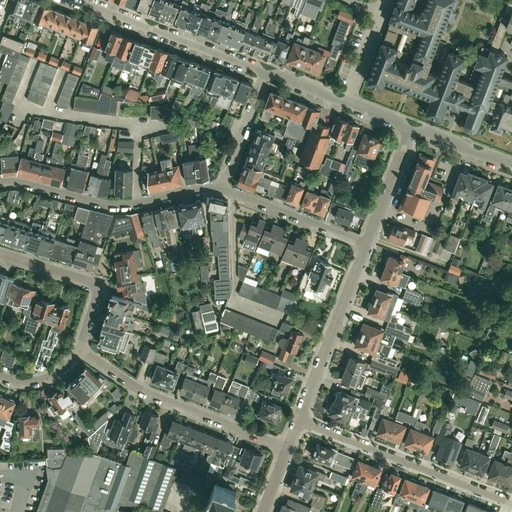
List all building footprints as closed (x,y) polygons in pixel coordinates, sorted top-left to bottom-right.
[(19,20),(21,16),(26,0),(14,0),(10,12),(8,16),(14,18),(16,19),(13,27),(16,28),(19,20)] [(32,22),(33,19),(39,2),(32,0),(26,0),(21,16),(19,20),(25,22),(31,24),(32,22)] [(139,0),(137,8),(148,12),(152,0),(139,0)] [(152,0),(148,12),(160,17),(166,0),(152,0)] [(166,0),(160,17),(164,18),(165,18),(172,21),(179,3),(179,0),(166,0)] [(185,26),(192,8),(194,4),(187,2),(188,0),(187,0),(186,0),(181,0),(181,4),(174,22),(185,26)] [(319,9),(321,0),(306,0),(304,8),(317,13),(319,9)] [(435,75),(426,72),(428,68),(431,60),(430,60),(453,0),(427,0),(425,8),(424,10),(422,9),(421,11),(420,15),(416,13),(411,11),(412,8),(414,4),(415,0),(398,0),(396,5),(395,5),(390,20),(391,21),(383,43),(382,43),(372,68),(367,82),(382,88),(382,87),(385,80),(404,88),(406,88),(412,91),(431,98),(426,113),(425,113),(440,119),(446,104),(458,109),(460,106),(470,110),(466,120),(461,118),(458,125),(467,129),(472,131),(481,134),(483,127),(479,125),(480,122),(483,114),(493,118),(490,126),(511,134),(511,81),(502,77),(500,77),(507,56),(496,52),(498,48),(506,26),(511,10),(511,0),(509,0),(505,13),(503,12),(502,13),(501,17),(500,19),(502,20),(495,39),(492,47),(490,50),(482,47),(470,79),(475,81),(473,86),(468,84),(464,82),(456,79),(464,58),(462,57),(452,53),(449,52),(441,73),(439,77),(435,75)] [(227,11),(227,12),(224,20),(216,38),(227,42),(236,21),(230,18),(231,13),(230,13),(234,2),(231,1),(227,11)] [(33,19),(32,22),(36,23),(35,25),(43,28),(44,26),(48,28),(47,30),(55,33),(56,31),(60,33),(59,35),(67,38),(68,36),(72,37),(71,40),(90,47),(92,42),(99,26),(97,25),(97,24),(94,23),(93,24),(87,21),(86,21),(85,20),(82,19),(74,16),(73,15),(71,14),(70,15),(62,12),(62,11),(59,9),(58,10),(52,8),(52,7),(50,7),(50,6),(47,5),(46,5),(39,2),(33,19)] [(185,26),(196,30),(203,12),(206,4),(202,2),(200,6),(194,4),(192,8),(185,26)] [(206,4),(203,12),(196,30),(199,32),(206,34),(215,11),(209,9),(210,5),(206,4)] [(216,38),(224,20),(227,12),(227,11),(217,8),(215,11),(206,34),(216,38)] [(247,25),(249,19),(251,13),(249,12),(244,24),(236,21),(227,42),(228,43),(227,45),(233,47),(234,45),(235,45),(239,46),(247,25)] [(349,23),(349,24),(352,25),(354,19),(340,15),(338,19),(340,20),(349,23)] [(246,49),(249,50),(256,33),(257,33),(262,18),(257,16),(253,25),(255,26),(255,28),(247,25),(239,46),(239,47),(246,49)] [(256,53),(260,54),(267,37),(272,23),(274,20),(270,18),(265,30),(267,31),(266,34),(262,33),(261,36),(256,34),(257,33),(256,33),(249,50),(249,51),(256,53)] [(340,47),(349,24),(349,23),(340,20),(331,44),(340,47)] [(270,59),(278,39),(278,38),(273,36),(274,33),(273,33),(276,24),(272,23),(267,37),(260,54),(264,56),(270,59)] [(115,55),(116,52),(123,35),(112,31),(104,51),(115,55)] [(24,42),(27,34),(21,32),(18,40),(24,42)] [(278,39),(270,59),(278,62),(279,59),(283,60),(289,43),(293,34),(288,32),(285,41),(278,39)] [(0,49),(1,50),(0,53),(0,78),(8,82),(10,79),(12,73),(14,68),(16,63),(18,57),(20,52),(24,42),(18,40),(4,34),(0,44),(0,49)] [(134,39),(123,35),(116,52),(115,55),(113,61),(111,66),(114,67),(116,62),(117,63),(120,58),(126,60),(128,57),(134,39)] [(294,63),(300,65),(308,45),(310,38),(305,36),(304,40),(298,37),(296,43),(294,43),(287,60),(289,61),(289,62),(292,64),(294,63)] [(134,39),(128,57),(126,60),(133,63),(127,78),(131,79),(145,43),(141,42),(140,42),(140,41),(136,39),(135,40),(134,39)] [(141,67),(148,69),(149,65),(156,48),(155,48),(155,47),(151,45),(151,46),(150,46),(150,45),(145,43),(131,79),(132,79),(138,63),(142,64),(141,67)] [(312,46),(308,45),(300,65),(311,69),(312,71),(315,72),(317,71),(318,72),(321,63),(326,65),(330,56),(329,56),(330,52),(318,47),(317,51),(311,49),(312,46)] [(32,56),(35,49),(28,46),(25,53),(32,56)] [(101,49),(93,46),(89,58),(97,61),(101,49)] [(157,48),(156,48),(149,65),(148,69),(148,70),(155,73),(153,78),(157,80),(168,52),(157,48)] [(44,60),(47,54),(46,54),(39,51),(37,58),(44,60)] [(171,78),(170,79),(179,56),(168,52),(157,80),(161,81),(163,75),(171,78)] [(56,65),(58,58),(51,56),(49,62),(56,65)] [(179,56),(170,79),(169,84),(173,85),(175,81),(182,83),(183,78),(190,60),(179,56)] [(18,57),(16,63),(26,67),(28,61),(18,57)] [(194,83),(201,64),(190,60),(183,78),(182,83),(180,86),(185,88),(186,84),(192,86),(193,83),(194,83)] [(68,69),(70,63),(63,61),(61,67),(68,69)] [(24,72),(26,67),(16,63),(14,68),(24,72)] [(55,73),(57,68),(47,64),(45,69),(55,73)] [(193,83),(192,86),(197,87),(195,92),(199,93),(203,86),(210,68),(201,64),(194,83),(193,83)] [(79,74),(82,68),(75,65),(72,71),(79,74)] [(14,68),(12,73),(22,77),(24,72),(14,68)] [(214,107),(215,107),(227,74),(222,72),(223,71),(216,68),(216,70),(215,70),(206,93),(215,96),(215,98),(213,99),(211,103),(215,105),(214,107)] [(45,69),(43,75),(53,79),(55,73),(45,69)] [(20,83),(22,77),(12,73),(10,79),(20,83)] [(69,73),(67,78),(77,82),(79,77),(69,73)] [(239,79),(227,74),(215,107),(219,108),(221,102),(221,100),(221,96),(231,100),(232,97),(239,79)] [(43,75),(41,80),(51,84),(53,79),(43,75)] [(75,87),(77,82),(67,78),(65,83),(75,87)] [(10,79),(8,82),(8,84),(18,88),(20,83),(10,79)] [(49,89),(51,84),(41,80),(39,85),(49,89)] [(234,97),(227,113),(235,117),(237,118),(240,111),(235,109),(239,99),(245,102),(252,84),(245,82),(241,80),(234,97)] [(65,83),(62,89),(73,93),(75,87),(65,83)] [(16,93),(18,88),(8,84),(6,89),(16,93)] [(37,91),(47,95),(49,89),(39,85),(37,91)] [(91,86),(87,95),(97,97),(100,89),(91,86)] [(103,88),(100,95),(111,99),(113,92),(103,88)] [(140,92),(128,88),(124,101),(137,102),(140,92)] [(6,89),(3,95),(14,99),(16,93),(6,89)] [(31,89),(27,99),(32,101),(36,91),(31,89)] [(71,98),(73,93),(62,89),(60,94),(71,98)] [(117,91),(114,90),(111,99),(116,99),(117,98),(123,100),(125,96),(116,93),(117,91)] [(32,101),(37,103),(41,93),(36,91),(32,101)] [(275,111),(278,112),(284,97),(271,92),(263,112),(261,118),(268,121),(271,115),(273,116),(275,111)] [(47,95),(41,93),(37,103),(43,106),(47,95)] [(60,94),(58,99),(68,103),(71,98),(60,94)] [(12,104),(14,99),(3,95),(1,100),(12,104)] [(278,112),(285,115),(282,123),(286,124),(295,101),(290,99),(290,97),(290,96),(287,95),(285,96),(285,97),(284,97),(278,112)] [(66,109),(68,103),(58,99),(56,105),(66,109)] [(183,102),(175,99),(172,109),(178,111),(183,102)] [(0,108),(0,120),(5,122),(6,123),(14,106),(3,101),(0,108)] [(282,135),(295,140),(308,107),(306,106),(306,105),(305,105),(306,103),(305,102),(302,101),(300,101),(300,103),(295,101),(286,124),(283,131),(282,135)] [(157,105),(156,118),(162,121),(167,108),(162,106),(157,105)] [(305,136),(309,138),(312,129),(313,130),(320,111),(318,110),(319,109),(314,107),(313,109),(308,107),(295,140),(300,142),(301,142),(302,141),(303,141),(305,136)] [(167,108),(162,121),(167,123),(173,110),(167,108)] [(173,110),(167,123),(173,125),(178,125),(177,112),(173,110)] [(235,117),(227,113),(224,119),(233,123),(235,117)] [(336,138),(340,140),(347,122),(341,119),(341,118),(338,117),(337,118),(335,117),(329,133),(337,136),(336,138)] [(224,119),(221,125),(230,128),(233,123),(224,119)] [(349,150),(353,141),(359,126),(353,124),(352,122),(350,121),(348,122),(347,122),(340,140),(342,140),(342,139),(348,142),(345,149),(349,150)] [(6,123),(5,122),(1,130),(12,135),(16,127),(6,123)] [(195,123),(189,124),(191,139),(192,144),(195,144),(196,150),(195,150),(196,159),(195,159),(198,180),(209,177),(206,157),(209,157),(208,151),(201,153),(199,143),(199,138),(197,138),(195,123)] [(315,130),(313,130),(312,129),(309,138),(300,160),(306,162),(306,163),(306,165),(310,166),(312,165),(313,165),(319,167),(330,136),(326,135),(329,127),(318,123),(315,130)] [(218,130),(228,134),(230,128),(221,125),(218,130)] [(255,140),(278,149),(279,145),(272,142),(274,135),(259,129),(258,130),(256,130),(255,134),(256,135),(256,136),(255,140)] [(51,139),(61,142),(63,134),(53,132),(51,139)] [(354,145),(341,178),(350,182),(354,172),(351,171),(355,161),(370,167),(378,148),(381,150),(384,143),(380,142),(381,140),(379,139),(379,137),(375,136),(373,137),(364,134),(359,147),(354,145)] [(223,140),(219,149),(225,151),(228,142),(223,140)] [(278,149),(255,140),(253,145),(252,145),(250,145),(249,149),(250,150),(251,150),(250,151),(266,157),(268,150),(276,153),(278,149)] [(27,176),(38,179),(42,162),(37,161),(40,150),(41,146),(36,144),(35,148),(27,176)] [(195,144),(192,144),(192,147),(189,147),(191,159),(183,160),(186,182),(197,179),(197,180),(198,180),(195,159),(196,159),(195,150),(196,150),(195,144)] [(30,147),(27,158),(22,157),(18,172),(18,174),(27,176),(35,148),(30,147)] [(71,163),(65,186),(74,189),(85,150),(81,149),(77,162),(77,164),(71,163)] [(74,189),(84,191),(90,171),(84,170),(88,156),(84,154),(85,150),(74,189)] [(273,160),(266,157),(250,151),(248,156),(246,156),(245,159),(246,161),(246,162),(261,168),(264,161),(272,164),(273,160)] [(18,159),(18,153),(1,155),(2,174),(15,173),(18,159)] [(40,180),(50,182),(58,154),(53,153),(50,164),(44,163),(40,180)] [(86,192),(96,194),(107,155),(102,153),(96,176),(91,175),(86,192)] [(65,168),(60,167),(63,156),(58,154),(50,182),(60,185),(61,184),(65,168)] [(436,194),(440,196),(444,188),(426,181),(434,159),(432,159),(421,154),(408,187),(407,187),(406,188),(407,189),(399,210),(425,220),(428,213),(423,211),(429,196),(434,198),(436,194)] [(106,197),(110,180),(106,179),(111,160),(106,159),(107,155),(96,194),(106,197)] [(172,185),(182,183),(178,166),(172,167),(170,157),(166,158),(172,185)] [(339,181),(343,171),(329,166),(332,159),(326,157),(324,164),(322,163),(318,173),(339,181)] [(158,170),(162,188),(172,185),(166,158),(161,160),(163,169),(158,170)] [(243,170),(242,173),(270,184),(271,180),(262,177),(264,172),(245,164),(245,165),(244,165),(243,166),(242,168),(243,170)] [(142,184),(144,192),(162,188),(158,170),(158,168),(153,169),(153,171),(148,172),(148,170),(148,166),(142,165),(141,184),(142,184)] [(310,170),(298,165),(296,170),(308,175),(310,170)] [(132,170),(116,169),(115,192),(121,192),(121,195),(130,195),(130,192),(131,192),(132,170)] [(456,183),(451,195),(450,200),(455,202),(459,192),(464,194),(465,193),(469,183),(466,182),(469,173),(463,171),(463,172),(461,172),(457,183),(456,183)] [(254,189),(261,191),(263,186),(269,189),(267,194),(273,196),(276,187),(270,184),(242,173),(240,177),(238,177),(237,180),(238,182),(238,183),(254,189)] [(482,189),(486,179),(469,173),(466,182),(469,183),(465,193),(464,194),(476,198),(476,197),(475,197),(479,187),(482,189)] [(476,197),(476,198),(481,200),(477,210),(482,213),(489,195),(488,195),(492,184),(491,183),(492,181),(486,179),(482,189),(479,187),(475,197),(476,197)] [(299,186),(292,183),(291,188),(290,188),(285,199),(287,200),(288,202),(290,203),(292,202),(297,204),(306,183),(301,181),(299,186)] [(280,197),(284,186),(278,183),(274,195),(280,197)] [(496,207),(502,209),(510,189),(510,188),(509,187),(505,185),(504,186),(499,184),(494,198),(492,197),(486,214),(484,220),(490,222),(492,216),(496,207)] [(290,188),(284,186),(280,197),(285,199),(290,188)] [(313,210),(319,195),(312,192),(313,190),(308,188),(301,206),(307,208),(307,209),(311,211),(312,210),(313,210)] [(319,195),(313,210),(314,211),(315,212),(318,213),(319,212),(325,215),(333,193),(322,188),(320,195),(319,195)] [(510,189),(502,209),(509,212),(507,216),(507,217),(506,221),(511,223),(511,222),(511,188),(511,189),(510,189)] [(6,202),(13,204),(17,191),(15,191),(10,191),(6,202)] [(352,209),(355,203),(338,196),(335,202),(352,209)] [(229,245),(228,213),(225,211),(228,201),(211,197),(208,209),(210,209),(210,212),(211,231),(213,240),(213,255),(218,255),(220,279),(214,279),(215,297),(229,298),(232,291),(231,289),(229,245)] [(195,202),(190,204),(196,229),(198,228),(196,221),(206,219),(202,201),(201,201),(200,200),(195,201),(195,202)] [(64,209),(72,211),(74,205),(66,203),(64,209)] [(178,209),(181,224),(183,235),(196,232),(195,229),(196,229),(190,204),(185,205),(183,203),(178,204),(178,206),(177,206),(178,209)] [(330,208),(336,210),(337,211),(336,213),(334,218),(342,221),(349,224),(354,212),(339,207),(339,205),(332,203),(330,208)] [(3,205),(0,204),(0,238),(1,239),(8,218),(1,216),(3,211),(2,210),(4,207),(3,205)] [(74,219),(85,223),(90,209),(78,206),(74,219)] [(178,225),(181,224),(178,209),(175,210),(174,206),(167,207),(164,208),(174,253),(178,252),(176,243),(173,227),(178,226),(178,225)] [(174,253),(164,208),(161,208),(154,210),(159,229),(161,238),(166,237),(168,245),(168,244),(169,250),(173,250),(174,253)] [(85,223),(82,233),(105,241),(113,215),(102,212),(90,209),(85,223)] [(152,213),(152,210),(141,213),(146,231),(147,231),(149,242),(152,241),(154,247),(160,245),(152,213)] [(144,239),(137,214),(126,215),(115,215),(108,235),(130,229),(133,242),(144,239)] [(8,242),(13,243),(20,222),(8,218),(1,239),(8,241),(8,242)] [(256,245),(265,221),(259,219),(258,223),(252,221),(250,226),(243,224),(238,237),(245,239),(244,241),(256,245)] [(34,250),(37,251),(45,225),(41,223),(41,224),(33,221),(32,225),(25,246),(34,249),(34,250)] [(18,244),(25,246),(32,225),(20,222),(13,243),(18,245),(18,244)] [(258,246),(270,250),(279,226),(273,224),(271,228),(266,226),(258,246)] [(45,225),(37,251),(39,252),(40,251),(49,254),(55,238),(56,233),(46,230),(48,226),(45,225)] [(279,226),(270,250),(281,255),(288,235),(283,232),(284,229),(279,226)] [(406,237),(412,239),(415,232),(402,227),(401,229),(393,226),(390,232),(389,232),(388,235),(389,236),(388,238),(404,244),(406,237)] [(95,269),(105,241),(82,233),(78,246),(73,262),(95,269)] [(422,234),(416,249),(425,252),(431,238),(422,234)] [(208,244),(207,236),(198,238),(199,246),(208,244)] [(73,262),(78,246),(74,244),(75,240),(68,237),(66,242),(61,258),(61,259),(63,261),(65,262),(67,260),(73,262)] [(282,259),(293,263),(302,239),(296,237),(295,241),(289,239),(282,259)] [(66,242),(55,238),(49,254),(50,255),(51,257),(53,258),(56,257),(61,258),(66,242)] [(302,239),(293,263),(305,268),(312,248),(306,246),(308,242),(302,239)] [(440,254),(444,243),(436,240),(432,251),(440,254)] [(117,268),(119,278),(117,279),(118,280),(117,282),(118,285),(119,286),(119,288),(124,287),(125,293),(133,292),(133,294),(140,293),(140,291),(145,290),(144,282),(142,281),(140,282),(139,277),(136,275),(135,266),(140,265),(138,250),(116,253),(117,260),(116,260),(116,261),(114,263),(114,267),(117,268)] [(386,265),(385,267),(401,273),(400,272),(402,267),(403,267),(407,256),(401,254),(399,259),(389,256),(388,259),(387,258),(385,264),(386,265)] [(317,279),(323,281),(321,285),(328,288),(329,283),(330,283),(332,276),(329,275),(328,274),(331,266),(320,262),(319,265),(316,263),(313,269),(312,268),(309,275),(306,283),(314,287),(317,279)] [(239,278),(243,281),(248,268),(239,265),(239,278)] [(461,269),(451,265),(448,272),(459,276),(461,269)] [(208,266),(200,267),(201,280),(209,280),(208,266)] [(389,284),(389,282),(396,285),(397,284),(405,288),(409,276),(401,273),(385,267),(380,280),(389,284)] [(0,302),(5,304),(14,278),(0,273),(0,302)] [(248,283),(243,281),(238,294),(243,296),(248,283)] [(254,286),(248,283),(243,296),(249,299),(254,286)] [(12,287),(9,298),(8,304),(18,307),(19,306),(26,308),(25,312),(29,314),(32,305),(36,295),(32,294),(33,291),(17,285),(16,288),(12,287)] [(260,288),(256,286),(254,286),(249,299),(255,301),(260,288)] [(260,303),(265,290),(260,288),(255,301),(260,303)] [(406,288),(404,293),(418,299),(420,294),(420,293),(406,288)] [(373,299),(372,300),(393,308),(398,295),(389,291),(389,292),(388,291),(387,293),(377,289),(375,294),(373,294),(372,298),(373,299)] [(271,292),(268,291),(265,290),(260,303),(266,305),(271,292)] [(271,307),(276,294),(271,292),(266,305),(271,307)] [(418,305),(420,300),(418,299),(404,293),(402,299),(418,305)] [(276,294),(271,307),(277,309),(282,296),(276,294)] [(111,301),(109,309),(131,316),(134,305),(151,311),(153,306),(142,303),(141,304),(112,295),(110,301),(111,301)] [(282,296),(277,309),(282,311),(288,299),(282,296)] [(39,317),(48,320),(53,304),(53,303),(42,299),(41,302),(38,301),(34,313),(31,312),(25,329),(34,332),(39,317)] [(288,299),(282,311),(288,314),(293,301),(288,299)] [(389,320),(387,325),(408,333),(410,328),(395,322),(397,317),(391,314),(393,308),(372,300),(372,302),(370,302),(369,306),(370,308),(368,312),(378,316),(377,318),(385,321),(386,319),(389,320)] [(216,332),(210,306),(210,303),(200,305),(200,308),(204,326),(205,326),(207,334),(216,332)] [(54,322),(51,330),(57,332),(59,332),(60,332),(61,331),(62,330),(63,326),(66,316),(67,316),(69,311),(68,310),(69,309),(67,308),(68,306),(62,305),(62,306),(60,306),(60,307),(53,304),(48,320),(54,322)] [(204,326),(200,308),(191,311),(195,328),(204,326)] [(129,322),(131,316),(109,309),(106,316),(105,316),(104,321),(132,330),(134,324),(129,322)] [(225,309),(220,322),(225,324),(230,311),(225,309)] [(235,313),(230,311),(225,324),(230,326),(235,313)] [(235,313),(230,326),(235,328),(241,315),(235,313)] [(241,315),(235,328),(241,330),(246,317),(241,315)] [(241,330),(246,332),(251,319),(246,317),(241,330)] [(246,332),(252,334),(257,321),(251,319),(246,332)] [(252,334),(257,336),(262,323),(257,321),(252,334)] [(283,322),(279,330),(284,333),(285,330),(290,332),(292,326),(283,322)] [(131,331),(104,323),(104,324),(103,324),(101,331),(102,331),(101,332),(102,332),(99,343),(103,344),(102,348),(115,352),(116,349),(130,353),(133,344),(128,342),(131,331)] [(257,336),(262,338),(267,325),(262,323),(257,336)] [(378,326),(377,327),(377,328),(364,323),(361,328),(360,329),(359,331),(360,333),(359,334),(383,344),(383,343),(386,335),(382,334),(383,329),(378,326)] [(262,338),(268,340),(273,327),(267,325),(262,338)] [(410,334),(408,333),(387,325),(384,332),(407,341),(410,334)] [(278,329),(273,327),(268,340),(273,342),(278,329)] [(52,349),(57,332),(51,330),(50,329),(47,340),(43,339),(42,345),(36,363),(47,367),(52,349)] [(179,334),(179,332),(171,329),(168,337),(177,340),(179,334)] [(286,361),(287,360),(291,362),(294,352),(296,353),(303,335),(292,330),(288,340),(285,338),(283,338),(280,339),(279,341),(279,343),(280,345),(282,347),(283,347),(279,358),(286,361)] [(392,347),(383,343),(383,344),(359,334),(359,335),(357,336),(356,339),(357,340),(355,345),(368,350),(368,352),(374,354),(372,358),(388,365),(398,369),(399,369),(395,367),(398,361),(388,357),(392,347)] [(155,351),(156,349),(145,345),(140,358),(151,362),(155,351)] [(15,358),(16,354),(3,350),(0,360),(0,362),(12,366),(15,358)] [(155,383),(161,385),(168,367),(163,365),(166,355),(155,351),(151,362),(158,365),(152,380),(156,382),(155,383)] [(273,386),(274,386),(271,392),(279,395),(281,389),(282,390),(281,392),(285,393),(289,384),(292,386),(294,379),(283,375),(285,369),(279,367),(280,367),(272,364),(275,356),(262,351),(259,359),(267,362),(266,366),(278,371),(274,380),(276,380),(273,386)] [(240,368),(250,368),(249,356),(240,356),(240,368)] [(346,368),(360,373),(363,367),(366,368),(368,363),(351,356),(346,368)] [(385,372),(388,365),(372,358),(369,366),(385,372)] [(168,367),(161,385),(168,388),(169,387),(172,388),(178,373),(179,373),(180,372),(181,369),(185,371),(187,365),(183,363),(178,361),(174,370),(168,367)] [(191,395),(192,396),(197,382),(199,377),(192,375),(194,368),(187,365),(185,371),(187,373),(185,377),(180,391),(186,393),(185,394),(190,396),(191,395)] [(92,392),(96,395),(102,389),(99,385),(102,382),(106,378),(100,373),(97,377),(87,366),(83,370),(84,371),(78,377),(92,392)] [(494,379),(497,372),(482,366),(479,373),(494,379)] [(365,376),(360,373),(346,368),(341,380),(361,388),(365,376)] [(475,397),(485,378),(475,373),(465,393),(475,397)] [(211,382),(214,383),(216,376),(209,374),(207,379),(199,377),(197,382),(192,396),(193,396),(193,397),(198,399),(198,398),(204,400),(209,387),(211,382)] [(96,395),(92,392),(78,377),(72,382),(71,382),(67,386),(77,396),(73,400),(74,401),(77,405),(81,401),(82,402),(86,398),(89,402),(96,395)] [(248,387),(240,384),(237,394),(245,397),(240,408),(246,410),(251,398),(255,399),(256,397),(263,399),(259,410),(260,410),(258,417),(266,420),(267,417),(275,420),(276,421),(277,420),(278,420),(279,420),(280,419),(280,418),(280,417),(280,416),(280,415),(280,414),(279,413),(278,413),(280,406),(269,402),(271,396),(248,387)] [(221,407),(222,407),(227,394),(215,389),(210,403),(216,405),(215,406),(220,408),(221,407)] [(383,401),(385,395),(386,395),(372,389),(370,396),(375,398),(383,401)] [(511,391),(506,389),(503,396),(511,399),(511,403),(511,405),(511,391)] [(56,415),(59,413),(63,419),(71,414),(67,408),(68,408),(68,407),(70,406),(75,411),(78,416),(75,417),(80,425),(80,426),(82,430),(84,430),(88,437),(94,431),(80,408),(77,405),(74,401),(73,402),(67,392),(65,393),(63,390),(57,394),(57,392),(55,393),(54,392),(52,392),(51,393),(50,394),(51,396),(49,397),(54,404),(50,406),(56,415)] [(359,398),(354,396),(339,391),(338,392),(337,392),(336,392),(336,393),(335,394),(335,395),(335,396),(336,397),(335,402),(333,401),(333,402),(366,414),(368,409),(361,406),(359,411),(355,410),(359,398)] [(454,391),(451,398),(468,405),(469,404),(478,408),(480,402),(454,391)] [(227,394),(222,407),(223,408),(223,409),(228,411),(228,410),(234,412),(239,398),(227,394)] [(2,415),(9,418),(15,402),(14,402),(13,399),(10,398),(8,399),(3,397),(0,404),(0,419),(0,420),(2,415)] [(373,404),(383,408),(384,405),(385,405),(386,402),(383,401),(375,398),(373,404)] [(366,414),(333,402),(331,408),(330,408),(329,408),(328,409),(327,409),(327,410),(327,411),(328,412),(329,413),(336,416),(336,418),(349,423),(352,417),(357,419),(357,417),(364,419),(366,414)] [(385,405),(384,405),(383,408),(380,416),(383,418),(377,433),(382,435),(383,437),(385,438),(387,437),(388,438),(396,419),(395,419),(389,416),(388,419),(387,418),(389,413),(387,412),(389,407),(385,405)] [(144,441),(148,443),(150,444),(157,425),(155,424),(158,415),(152,412),(151,411),(149,410),(147,411),(145,410),(140,426),(148,429),(144,441)] [(399,410),(395,419),(396,419),(388,438),(389,438),(389,439),(392,440),(394,440),(399,442),(405,426),(402,424),(404,420),(410,423),(412,416),(399,410)] [(125,441),(135,415),(125,412),(121,422),(115,419),(111,429),(107,428),(106,431),(105,434),(109,435),(106,441),(106,442),(122,449),(125,441)] [(37,426),(39,426),(39,416),(29,416),(29,415),(27,415),(27,414),(20,414),(20,416),(19,416),(19,427),(21,426),(21,435),(33,435),(33,441),(38,441),(38,439),(40,439),(40,431),(37,431),(37,426)] [(415,448),(416,448),(422,432),(425,424),(416,421),(417,418),(412,416),(410,423),(408,427),(411,428),(405,444),(410,446),(410,447),(413,448),(415,448)] [(379,419),(373,417),(369,428),(375,430),(379,419)] [(443,420),(437,418),(432,431),(438,433),(443,420)] [(95,420),(91,424),(95,429),(100,425),(95,420)] [(167,447),(169,446),(173,436),(179,439),(185,425),(178,422),(172,420),(169,429),(166,428),(160,444),(167,447)] [(506,433),(509,425),(494,420),(491,427),(506,433)] [(436,440),(442,442),(436,456),(453,463),(461,441),(449,437),(451,430),(449,429),(451,424),(444,421),(436,440)] [(190,445),(191,444),(197,429),(185,425),(179,439),(186,441),(182,452),(187,454),(190,445)] [(209,434),(197,429),(191,444),(190,445),(187,454),(193,456),(197,446),(203,448),(209,434)] [(433,436),(422,432),(416,448),(417,448),(417,450),(421,451),(422,451),(427,452),(433,436)] [(211,463),(215,453),(220,438),(209,434),(203,448),(209,450),(208,452),(211,453),(210,455),(208,455),(206,461),(211,463)] [(220,438),(215,453),(211,463),(216,465),(219,459),(216,458),(217,456),(220,457),(221,455),(227,457),(224,464),(227,466),(233,450),(230,449),(232,443),(231,443),(231,442),(220,438)] [(471,469),(471,470),(478,452),(470,449),(474,440),(467,438),(464,447),(466,448),(463,454),(464,454),(460,465),(465,467),(465,469),(469,471),(471,469)] [(89,440),(91,452),(96,454),(99,446),(97,443),(89,440)] [(156,446),(150,444),(148,443),(143,455),(151,458),(156,446)] [(351,469),(355,458),(343,453),(342,454),(337,452),(337,450),(331,448),(331,449),(317,444),(315,449),(314,449),(313,449),(311,453),(311,454),(312,455),(312,456),(321,459),(320,460),(320,462),(332,465),(333,462),(351,469)] [(48,456),(48,457),(68,455),(64,446),(46,447),(48,456)] [(262,455),(245,448),(242,446),(239,452),(233,450),(227,466),(222,478),(237,483),(239,479),(232,476),(235,468),(234,467),(237,461),(239,462),(257,469),(262,455)] [(488,463),(490,457),(492,458),(496,448),(489,446),(486,455),(478,452),(471,470),(472,470),(472,472),(476,473),(478,472),(483,474),(487,463),(488,463)] [(511,447),(510,452),(499,480),(503,482),(504,483),(508,485),(509,484),(510,485),(511,479),(511,465),(511,466),(511,463),(511,447)] [(116,511),(119,504),(145,504),(163,510),(174,478),(175,477),(177,468),(151,458),(143,455),(131,450),(128,457),(126,464),(105,457),(96,454),(91,452),(68,455),(48,457),(47,457),(47,458),(49,467),(52,468),(50,474),(48,480),(36,511),(116,511)] [(499,480),(510,452),(505,450),(501,462),(494,459),(488,476),(489,476),(489,478),(494,480),(495,479),(499,480)] [(182,468),(183,463),(172,459),(170,463),(182,468)] [(359,491),(360,491),(370,465),(365,463),(365,462),(365,461),(359,459),(356,467),(354,467),(351,475),(359,478),(359,480),(360,481),(359,484),(357,483),(355,489),(354,489),(351,497),(356,499),(359,491)] [(320,471),(319,472),(313,470),(313,471),(300,465),(298,470),(296,470),(294,477),(314,485),(317,478),(324,480),(323,481),(331,484),(333,479),(346,484),(348,478),(332,471),(329,477),(326,476),(327,474),(320,471)] [(374,466),(370,465),(360,491),(364,493),(368,482),(376,485),(379,477),(378,476),(381,467),(377,465),(376,465),(375,465),(374,466)] [(377,488),(374,497),(371,506),(378,509),(382,499),(385,491),(387,492),(393,495),(394,492),(400,476),(399,476),(398,474),(394,472),(393,474),(391,473),(390,476),(387,474),(381,490),(377,488)] [(309,497),(313,499),(311,503),(312,504),(321,507),(322,508),(327,497),(311,492),(314,485),(294,477),(292,482),(293,484),(291,489),(304,494),(304,495),(309,497)] [(409,505),(418,481),(411,479),(410,480),(406,478),(402,487),(401,487),(399,493),(397,493),(389,511),(396,511),(399,506),(397,506),(402,495),(404,496),(402,502),(409,505)] [(422,511),(425,507),(427,502),(425,501),(426,497),(425,496),(429,487),(424,486),(425,484),(418,481),(409,505),(416,508),(419,501),(421,502),(416,511),(422,511)] [(225,486),(223,487),(214,484),(211,492),(209,493),(208,496),(209,497),(206,506),(214,510),(215,511),(216,511),(218,511),(220,511),(229,511),(231,506),(234,505),(234,503),(234,501),(237,492),(228,489),(227,487),(225,486)] [(429,503),(444,508),(449,495),(434,489),(429,503)] [(449,495),(444,508),(453,511),(458,511),(463,501),(449,495)] [(318,511),(319,511),(321,507),(312,504),(310,508),(290,500),(288,506),(285,505),(285,506),(282,505),(279,511),(308,511),(310,509),(318,511)] [(482,511),(483,508),(469,503),(464,511),(482,511)]
